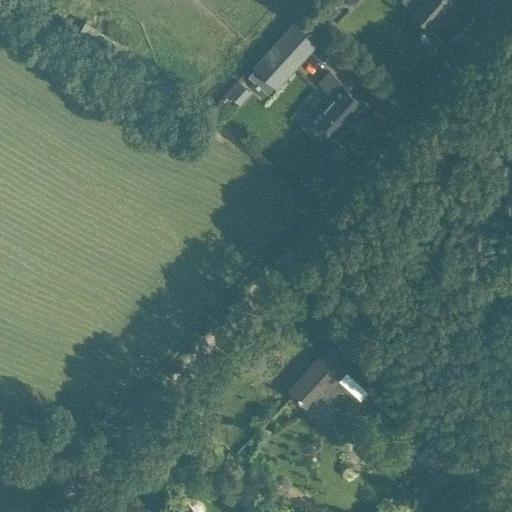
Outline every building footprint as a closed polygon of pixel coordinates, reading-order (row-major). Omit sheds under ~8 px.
[(341,9),(331,0),(317,0),(303,16),(321,32),(341,9)] [(403,0),(431,25),(433,23),(436,25),(443,17),(441,14),(453,0),(403,0)] [(298,20),(256,66),(257,67),(276,83),(277,85),(319,39),(298,20)] [(129,47),(86,21),(75,38),(119,64),(129,47)] [(324,105),(307,124),(328,143),(345,124),(343,122),(363,101),(331,72),(320,83),(335,97),(326,107),(324,105)] [(511,269),(496,287),(511,301),(511,269)] [(327,347),(289,389),(304,402),(316,413),(336,391),(330,386),(348,366),(342,361),(327,347)] [(351,369),(350,370),(372,390),(375,386),(380,390),(388,381),(383,377),(361,357),(351,369)] [(439,436),(419,457),(435,472),(455,451),(439,436)] [(200,511),(199,510),(184,497),(170,511),(200,511)]
